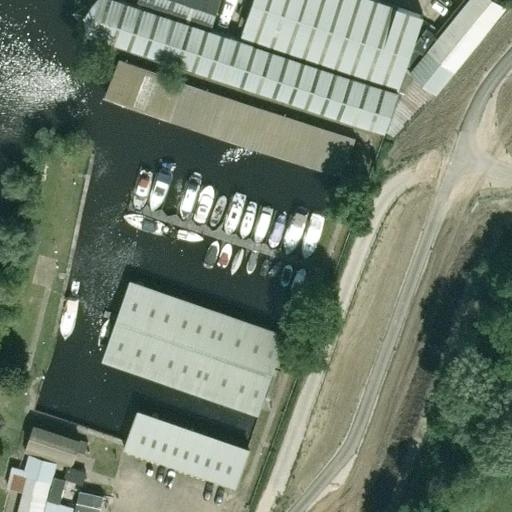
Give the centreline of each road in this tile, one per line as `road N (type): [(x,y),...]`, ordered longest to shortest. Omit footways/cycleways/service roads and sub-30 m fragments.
road 1 (unclassified): [(324,511),(453,159)]
road 2 (unclassified): [(453,159),(511,50)]
